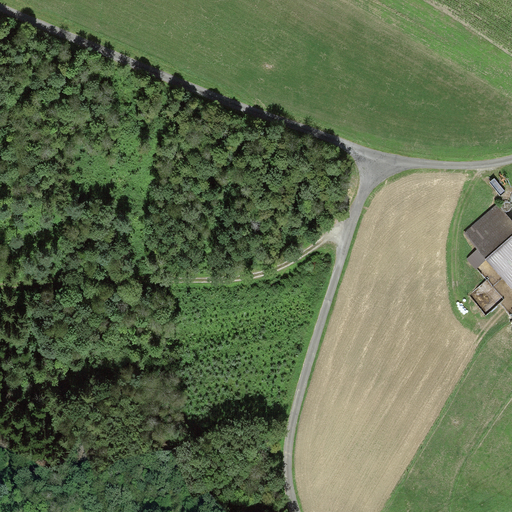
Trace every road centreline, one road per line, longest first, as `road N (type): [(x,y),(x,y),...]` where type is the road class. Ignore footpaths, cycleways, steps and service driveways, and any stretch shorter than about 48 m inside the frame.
road 1 (unclassified): [(380,163),(0,6)]
road 2 (unclassified): [(294,511),(288,429),(359,192),(380,163)]
road 3 (track): [(0,284),(99,274),(238,276),(284,265),(345,234)]
road 4 (track): [(481,326),(461,303),(454,277),(455,223),(479,167)]
road 5 (unclassified): [(380,163),(479,167),(511,159)]
